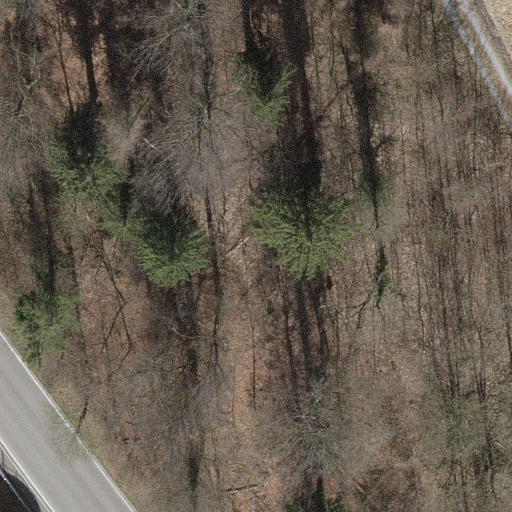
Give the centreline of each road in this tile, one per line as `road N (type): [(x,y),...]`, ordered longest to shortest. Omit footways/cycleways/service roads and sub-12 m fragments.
road 1 (unclassified): [(0,383),(94,511)]
road 2 (track): [(511,139),(450,0)]
